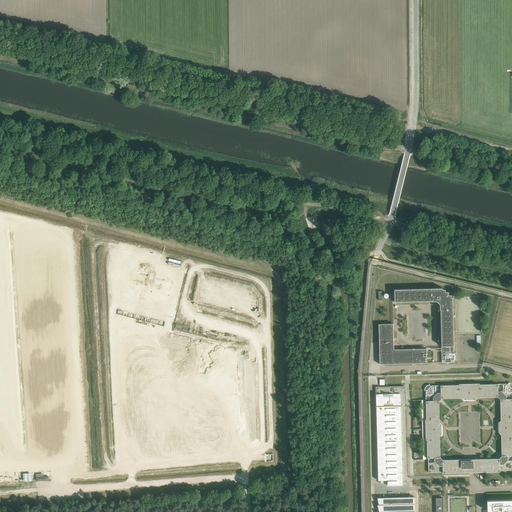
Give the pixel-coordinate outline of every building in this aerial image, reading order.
[(442,363),(454,362),(452,298),(451,298),(451,295),(448,295),(448,292),(445,292),(445,289),(442,290),(442,288),(428,289),(427,286),(423,286),(423,289),(394,289),(394,302),(431,301),(437,301),(439,304),(440,309),(440,310),(442,363)] [(393,324),(379,324),(380,364),(418,363),(418,365),(421,364),(420,363),(427,363),(426,349),(394,349),(393,324)] [(511,384),(511,383),(510,383),(509,383),(508,383),(508,384),(479,384),(459,384),(459,385),(430,386),(430,385),(429,385),(428,385),(427,385),(426,386),(425,387),(425,388),(424,388),(424,389),(424,390),(425,390),(426,419),(425,419),(426,440),(427,458),(428,458),(428,472),(442,472),(443,473),(475,472),(475,473),(476,474),(477,475),(478,475),(478,477),(478,472),(500,472),(500,471),(511,470),(511,384)] [(404,386),(375,387),(378,481),(387,480),(387,486),(403,485),(402,483),(407,483),(405,402),(406,401),(406,393),(404,393),(404,386)] [(382,499),(382,511),(415,511),(415,498),(382,499)] [(511,511),(511,499),(487,500),(487,511),(500,511),(501,511),(511,511)]
